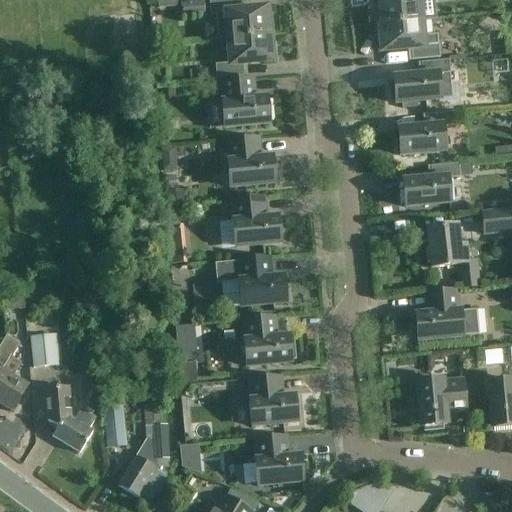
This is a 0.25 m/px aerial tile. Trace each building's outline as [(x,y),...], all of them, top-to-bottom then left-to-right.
[(373,8),(375,26),(420,22),(418,0),(377,0),(378,7),(373,8)] [(225,15),(228,40),(273,36),(271,17),(267,17),(266,10),(237,13),(236,1),(216,2),(209,3),(210,16),(225,15)] [(180,4),(181,18),(205,16),(203,2),(180,4)] [(420,22),(375,26),(377,45),(381,45),(382,52),(410,49),(411,61),(439,59),(437,36),(421,37),(420,22)] [(274,54),(273,36),(228,40),(230,65),(215,66),(216,79),(243,77),(242,64),(271,62),(270,55),(274,54)] [(449,62),(441,62),(421,64),(422,77),(393,79),(395,105),(440,101),(439,88),(451,87),(449,62)] [(195,71),(196,83),(208,81),(207,70),(195,71)] [(222,103),(224,129),(269,125),(267,99),(255,100),(253,80),(222,83),(224,103),(222,103)] [(453,113),(446,114),(426,116),(427,128),(398,131),(400,157),(445,153),(443,128),(455,127),(453,113)] [(238,141),(227,143),(229,162),(227,163),(229,189),(274,185),(272,159),(260,160),(258,139),(238,141)] [(511,147),(494,150),(495,161),(511,158),(511,147)] [(176,152),(162,154),(164,169),(178,167),(176,152)] [(458,165),(451,166),(431,168),(432,180),(402,183),(405,209),(450,205),(448,180),(459,179),(458,165)] [(263,199),(233,202),(235,222),(232,222),(235,249),(280,245),(278,219),(265,220),(263,199)] [(511,209),(479,213),(481,237),(511,234),(511,209)] [(182,227),(166,228),(167,235),(166,235),(167,240),(167,250),(168,250),(170,266),(186,265),(182,227)] [(461,266),(463,290),(477,288),(475,264),(467,264),(465,247),(459,248),(456,228),(426,231),(430,270),(461,266)] [(238,283),(238,284),(240,308),(285,304),(283,279),(271,280),(269,259),(238,262),(238,263),(215,266),(216,285),(238,283)] [(88,267),(75,268),(77,288),(90,286),(88,267)] [(417,343),(437,341),(462,339),(462,338),(478,336),(476,311),(458,313),(456,292),(425,295),(427,316),(415,317),(417,343)] [(23,294),(2,296),(4,313),(24,311),(23,294)] [(189,309),(174,310),(173,311),(174,326),(190,325),(189,309)] [(244,322),(246,342),(243,342),(246,368),(291,364),(291,362),(295,361),(294,341),(289,342),(288,338),(276,339),(274,319),(244,322)] [(58,368),(55,336),(30,338),(33,370),(58,368)] [(6,337),(2,344),(0,347),(0,366),(2,368),(0,371),(0,406),(11,413),(26,388),(11,379),(20,364),(11,358),(19,345),(6,337)] [(79,349),(81,375),(95,374),(93,348),(79,349)] [(142,367),(154,367),(154,354),(142,354),(142,367)] [(185,365),(181,365),(183,386),(187,385),(197,385),(195,364),(185,365)] [(249,402),(251,428),(296,424),(294,398),(282,399),(280,378),(249,381),(251,402),(249,402)] [(442,382),(436,382),(416,384),(420,429),(422,429),(423,434),(443,432),(443,427),(446,427),(445,414),(466,413),(463,382),(442,384),(442,382)] [(511,382),(487,385),(489,410),(491,430),(511,427),(511,382)] [(45,391),(46,410),(47,423),(57,429),(52,438),(79,455),(93,433),(88,430),(95,418),(80,409),(73,421),(65,416),(69,410),(67,389),(45,391)] [(100,391),(105,438),(125,436),(121,389),(100,391)] [(145,442),(128,470),(117,487),(139,501),(141,497),(149,502),(166,475),(157,470),(169,455),(167,427),(162,427),(160,406),(158,406),(157,398),(144,400),(145,407),(143,407),(145,442)] [(244,487),(256,486),(257,488),(302,484),(299,458),(287,459),(285,438),(255,441),(256,462),(254,462),(255,466),(242,467),(244,487)] [(181,450),(182,466),(194,465),(192,449),(181,450)] [(353,495),(347,504),(356,510),(362,501),(353,495)] [(248,511),(225,497),(215,511),(248,511)]
